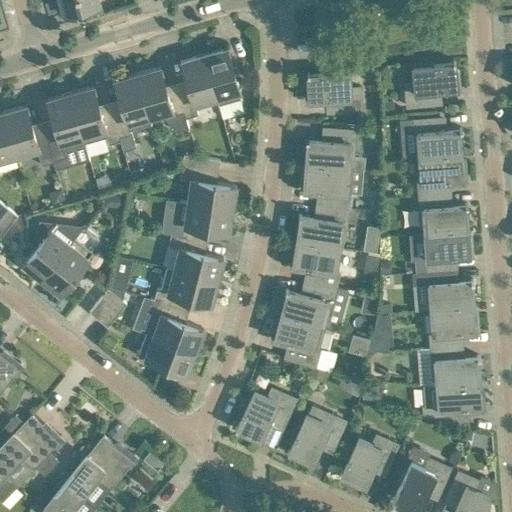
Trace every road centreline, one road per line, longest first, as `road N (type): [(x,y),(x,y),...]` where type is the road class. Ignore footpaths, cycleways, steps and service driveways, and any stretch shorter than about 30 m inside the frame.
road 1 (residential): [(195,441),(237,340),(260,250),(279,81),(272,0)]
road 2 (residential): [(511,434),(477,0)]
road 3 (residential): [(195,441),(0,285)]
road 4 (residential): [(39,56),(241,0)]
